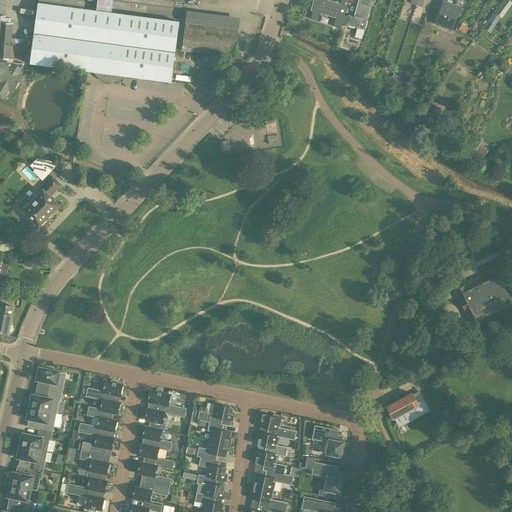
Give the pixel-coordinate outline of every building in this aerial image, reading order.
[(37,3),(28,66),(169,85),(178,22),(84,10),(85,1),(79,0),(39,0),(39,4),(37,3)] [(336,18),(341,4),(341,0),(328,0),(326,0),(313,0),(311,10),(324,15),(324,14),(336,18)] [(342,22),(347,24),(346,25),(365,30),(367,21),(372,2),(374,3),(374,0),(358,0),(355,12),(356,12),(355,16),(354,15),(354,16),(349,15),(349,16),(344,15),(342,22)] [(504,0),(491,18),(496,22),(500,16),(502,17),(511,2),(508,0),(504,0)] [(446,20),(453,4),(443,1),(434,24),(452,31),(454,25),(446,20)] [(461,7),(453,4),(446,20),(454,25),(461,7)] [(0,58),(10,59),(12,24),(0,22),(0,20),(0,16),(0,58)] [(182,50),(234,57),(238,30),(185,23),(182,50)] [(468,33),(471,27),(464,23),(461,29),(468,33)] [(0,95),(3,98),(18,75),(0,63),(0,95)] [(242,139),(252,139),(251,124),(228,125),(229,140),(223,141),(224,150),(231,150),(231,143),(242,142),(242,139)] [(480,144),(476,150),(485,156),(489,149),(480,144)] [(53,161),(36,158),(30,165),(34,170),(33,171),(42,181),(57,165),(53,161)] [(62,185),(51,174),(39,188),(42,191),(24,211),(32,219),(30,221),(29,222),(29,224),(29,225),(30,227),(31,228),(33,229),(35,229),(36,228),(37,227),(39,225),(58,205),(50,198),(62,185)] [(3,257),(2,263),(0,273),(0,282),(5,283),(5,280),(10,282),(12,273),(7,272),(9,259),(3,257)] [(455,290),(470,320),(511,300),(511,293),(500,268),(455,290)] [(13,318),(12,318),(12,315),(14,307),(0,303),(0,332),(8,334),(11,323),(12,324),(13,318)] [(49,383),(48,390),(61,393),(65,373),(66,374),(66,373),(52,370),(52,368),(46,366),(46,369),(38,367),(36,380),(49,383)] [(87,388),(86,396),(120,403),(113,401),(115,395),(120,396),(123,385),(116,383),(117,381),(111,380),(111,382),(104,381),(102,391),(100,391),(100,390),(87,388)] [(147,408),(147,409),(184,417),(186,408),(168,405),(171,395),(162,393),(162,390),(157,389),(156,392),(150,390),(147,402),(153,403),(151,409),(147,408)] [(31,394),(29,407),(56,412),(58,401),(60,401),(61,393),(48,390),(46,397),(31,394)] [(393,419),(406,413),(410,421),(429,411),(419,392),(413,395),(412,393),(386,406),(393,419)] [(88,406),(87,414),(117,421),(117,420),(111,419),(112,413),(117,414),(120,403),(86,396),(85,396),(102,400),(100,409),(98,409),(98,408),(88,406)] [(199,410),(197,419),(223,425),(223,424),(221,424),(222,419),(232,421),(233,414),(232,414),(233,408),(222,406),(223,404),(217,403),(217,404),(215,404),(213,413),(199,410)] [(40,422),(39,429),(52,432),(56,412),(29,407),(26,419),(40,422)] [(144,426),(164,431),(166,423),(165,422),(165,423),(163,422),(165,413),(184,417),(147,409),(144,419),(150,421),(148,427),(144,426)] [(80,423),(78,431),(114,439),(114,438),(108,437),(109,430),(115,432),(117,421),(87,414),(87,415),(99,417),(97,427),(95,427),(95,426),(86,424),(80,423)] [(258,432),(294,440),(296,431),(279,427),(281,418),(278,417),(279,415),(273,414),(273,416),(262,414),(261,420),(260,419),(258,426),(268,428),(267,433),(258,432)] [(211,431),(209,440),(229,444),(230,438),(229,438),(230,432),(222,430),(223,425),(197,419),(197,420),(209,422),(207,431),(211,431)] [(322,439),(329,441),(327,454),(340,456),(343,443),(342,442),(343,436),(338,435),(339,430),(314,425),(312,439),(322,441),(322,439)] [(141,444),(170,450),(172,442),(162,440),(162,441),(160,440),(162,431),(164,431),(144,426),(142,437),(147,438),(146,445),(141,444)] [(22,433),(19,445),(46,451),(49,439),(50,440),(52,432),(39,429),(37,436),(22,433)] [(83,442),(81,450),(105,455),(106,448),(112,449),(114,439),(78,431),(96,435),(94,445),(92,444),(83,442)] [(256,450),(285,456),(287,447),(276,445),(278,437),(294,440),(258,432),(257,438),(259,439),(257,445),(265,446),(264,451),(256,450)] [(199,447),(197,456),(219,461),(220,460),(216,459),(217,454),(225,456),(226,450),(228,451),(229,444),(209,440),(208,449),(199,447)] [(139,462),(158,466),(160,458),(159,459),(157,458),(159,448),(170,451),(170,450),(141,444),(139,455),(144,456),(143,462),(139,462)] [(30,461),(29,468),(42,471),(44,463),(38,461),(40,450),(46,451),(19,445),(17,458),(30,461)] [(88,469),(88,470),(107,474),(109,463),(104,462),(105,455),(81,450),(79,458),(89,460),(91,460),(89,470),(88,469)] [(263,464),(262,470),(293,476),(284,474),(286,465),(274,463),(276,455),(285,457),(285,456),(256,450),(255,456),(257,457),(256,463),(263,464)] [(199,474),(198,475),(225,480),(227,474),(225,474),(226,468),(218,466),(219,461),(197,456),(200,457),(199,466),(208,467),(206,476),(199,474)] [(315,459),(307,457),(305,467),(313,469),(311,474),(320,476),(320,475),(328,477),(325,490),(339,493),(341,479),(340,479),(341,472),(336,471),(337,466),(314,462),(315,459)] [(142,474),(141,481),(169,487),(171,479),(156,476),(154,476),(156,466),(158,467),(158,466),(139,462),(137,473),(142,474)] [(290,474),(298,476),(299,469),(291,467),(290,474)] [(12,472),(9,484),(37,490),(39,478),(41,479),(42,471),(29,468),(27,475),(12,472)] [(68,484),(105,492),(107,481),(102,480),(103,473),(107,474),(88,470),(86,478),(87,478),(87,477),(89,478),(87,488),(68,484)] [(254,480),(252,486),(272,490),(280,492),(282,483),(291,485),(293,476),(262,470),(266,471),(265,476),(257,474),(255,480),(254,480)] [(197,492),(196,493),(223,498),(225,492),(223,492),(224,486),(216,484),(217,479),(225,481),(225,480),(198,475),(197,484),(206,485),(204,494),(197,492)] [(134,487),(132,498),(162,504),(162,503),(150,501),(152,491),(154,492),(167,495),(168,493),(176,495),(178,489),(169,487),(141,481),(140,488),(134,487)] [(21,499),(19,507),(33,509),(34,501),(28,500),(30,489),(37,490),(9,484),(7,496),(21,499)] [(105,492),(68,484),(66,492),(84,496),(84,495),(86,496),(84,506),(90,508),(90,510),(95,511),(96,509),(102,510),(104,499),(99,498),(100,491),(105,492)] [(260,500),(258,506),(288,511),(289,511),(286,511),(288,502),(270,499),(272,490),(252,486),(251,492),(253,493),(252,499),(260,500)] [(204,503),(201,511),(222,511),(223,510),(221,510),(222,504),(214,502),(215,497),(223,499),(223,498),(196,493),(195,502),(204,503)] [(319,511),(338,511),(340,508),(334,507),(335,503),(304,496),(300,508),(317,511),(318,511),(319,511)] [(131,504),(129,511),(148,511),(149,509),(151,509),(151,510),(160,511),(162,504),(132,498),(138,499),(137,506),(131,504)]
